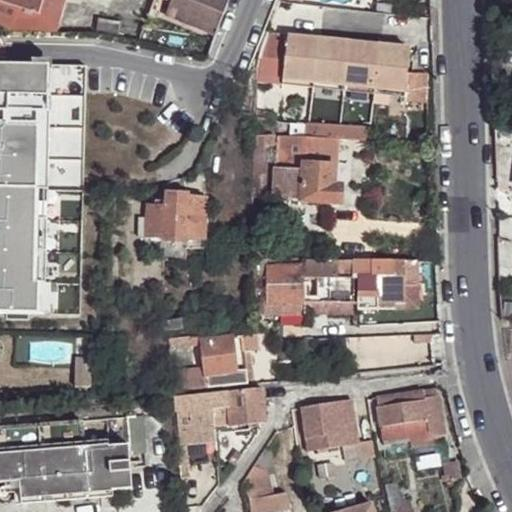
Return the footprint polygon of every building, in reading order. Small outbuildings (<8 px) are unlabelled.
[(9,0),(39,9),(42,0),(9,0)] [(67,0),(42,0),(39,9),(32,31),(57,31),(67,0)] [(169,0),(170,0),(164,15),(214,34),(227,0),(169,0)] [(276,0),(274,6),(299,8),(301,0),(276,0)] [(97,31),(119,34),(120,19),(99,17),(97,31)] [(315,89),(320,43),(267,37),(264,63),(259,62),(257,87),(283,90),(284,85),(315,89)] [(347,92),(351,48),(320,43),(315,89),(347,92)] [(376,95),(381,51),(351,48),(347,92),(376,95)] [(411,54),(381,51),(376,95),(405,99),(404,106),(426,107),(427,78),(407,78),(411,54)] [(40,97),(41,67),(0,66),(0,314),(41,316),(41,285),(46,286),(46,268),(37,268),(38,239),(47,239),(47,221),(38,221),(39,161),(48,161),(48,144),(39,144),(40,115),(49,115),(49,97),(40,97)] [(50,67),(41,67),(40,97),(49,97),(50,67)] [(49,115),(40,115),(39,144),(48,144),(49,115)] [(337,166),(334,165),(336,139),(365,141),(369,127),(327,123),(327,118),(320,118),(320,120),(288,119),(287,134),(280,134),(280,136),(280,169),(282,169),(282,201),(341,202),(343,184),(338,184),(337,166)] [(511,121),(502,118),(502,148),(511,151),(511,121)] [(275,136),(252,137),(253,170),(254,199),(263,199),(263,174),(265,174),(265,146),(275,146),(275,136)] [(280,136),(275,136),(275,146),(265,146),(265,174),(263,174),(263,199),(282,201),(282,169),(280,169),(280,136)] [(48,161),(39,161),(38,221),(47,221),(48,161)] [(189,191),(165,192),(164,206),(149,206),(148,218),(138,218),(138,236),(163,238),(164,242),(189,241),(189,238),(206,238),(206,196),(189,196),(189,191)] [(37,268),(46,268),(47,239),(38,239),(37,268)] [(418,254),(355,255),(354,273),(354,274),(359,274),(357,305),(377,305),(377,300),(405,299),(405,282),(418,281),(418,274),(419,274),(421,287),(438,287),(438,282),(438,254),(421,255),(418,254)] [(305,255),(306,262),(305,273),(318,273),(318,278),(323,278),(324,296),(324,298),(354,298),(354,274),(354,273),(338,272),(339,255),(305,255)] [(355,255),(339,255),(338,272),(354,273),(355,255)] [(268,300),(268,302),(305,301),(305,295),(305,273),(306,262),(268,262),(268,300)] [(377,300),(377,305),(418,305),(418,281),(405,282),(405,299),(377,300)] [(46,286),(41,285),(41,316),(51,316),(52,286),(46,286)] [(324,298),(324,296),(305,295),(305,301),(305,309),(354,308),(354,298),(324,298)] [(305,309),(305,301),(268,302),(268,300),(258,301),(258,309),(305,309)] [(252,352),(260,351),(258,336),(202,341),(206,371),(207,370),(207,379),(208,385),(249,380),(247,352),(252,352)] [(93,339),(82,338),(82,359),(93,360),(93,339)] [(195,381),(207,379),(207,370),(206,371),(202,341),(190,342),(195,381)] [(247,352),(249,380),(255,379),(252,352),(247,352)] [(269,421),(265,385),(230,390),(232,406),(235,425),(269,421)] [(441,394),(440,387),(428,388),(429,396),(441,394)] [(428,388),(381,394),(382,403),(429,396),(428,388)] [(232,406),(230,390),(215,392),(217,408),(232,406)] [(215,392),(176,396),(178,413),(179,412),(184,447),(203,444),(202,431),(220,430),(217,408),(215,392)] [(429,396),(382,403),(386,438),(412,435),(413,439),(447,434),(441,394),(429,396)] [(357,408),(355,398),(343,399),(307,404),(309,416),(357,408)] [(357,408),(309,416),(311,437),(360,429),(357,408)] [(141,418),(126,420),(129,449),(130,454),(145,452),(141,418)] [(84,452),(129,449),(126,420),(82,424),(84,452)] [(130,454),(129,449),(84,452),(82,424),(0,432),(0,487),(21,485),(23,503),(135,489),(130,454)] [(235,431),(239,462),(264,428),(235,431)] [(346,444),(361,442),(360,429),(311,437),(312,448),(346,444)] [(364,458),(382,455),(381,449),(378,440),(361,442),(364,458)] [(349,460),(364,458),(361,442),(346,444),(346,454),(349,460)] [(269,472),(256,463),(244,479),(251,499),(275,493),(269,472)] [(389,484),(396,511),(398,511),(405,509),(399,482),(389,484)] [(275,493),(251,499),(253,511),(264,511),(293,504),(288,490),(275,493)] [(380,511),(377,500),(335,511),(334,511),(380,511)]
